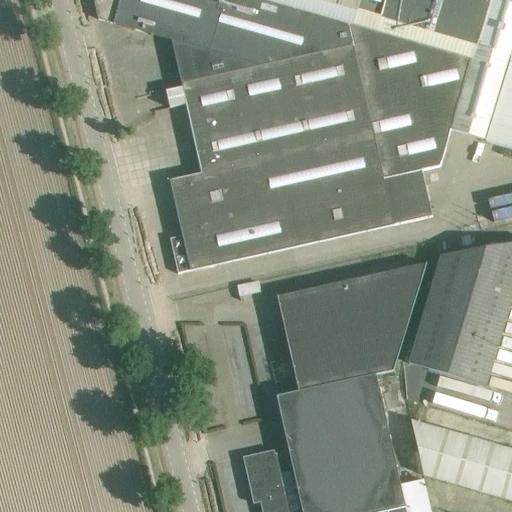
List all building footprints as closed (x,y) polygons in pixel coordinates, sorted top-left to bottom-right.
[(279,49),(268,0),(93,0),(94,1),(99,20),(172,41),(179,71),(279,49)] [(268,0),(279,49),(346,35),(485,77),(507,0),(268,0)] [(475,112),(467,137),(488,144),(511,151),(511,0),(507,0),(485,77),(475,112)] [(202,175),(475,112),(485,77),(346,35),(279,49),(179,71),(186,105),(202,175)] [(452,132),(467,137),(475,112),(202,175),(170,182),(185,249),(173,252),(181,288),(227,277),(224,264),(434,219),(423,172),(441,168),(452,132)] [(487,388),(511,305),(511,245),(442,257),(410,365),(487,388)] [(278,403),(377,380),(377,376),(395,372),(428,265),(278,298),(299,393),(277,398),(278,403)] [(261,504),(262,511),(302,511),(402,490),(402,488),(377,380),(278,403),(289,452),(276,455),(275,451),(243,458),(254,505),(261,504)] [(511,451),(413,423),(424,477),(511,502),(511,451)] [(402,490),(302,511),(431,511),(425,482),(402,488),(402,490)]
